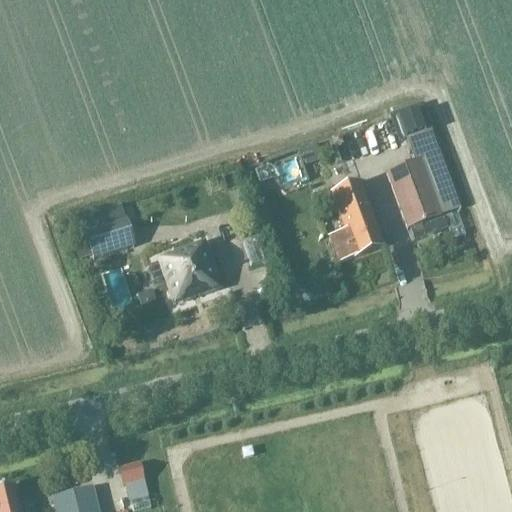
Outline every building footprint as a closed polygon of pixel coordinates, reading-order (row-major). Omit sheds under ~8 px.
[(458,210),(438,156),(423,112),(398,122),(413,165),(386,175),(407,231),(441,219),(440,217),(458,210)] [(320,163),(315,147),(296,154),(302,169),(320,163)] [(276,177),(296,173),(293,157),(273,162),(276,177)] [(360,184),(330,195),(343,231),(327,238),(337,265),(353,259),(383,248),(360,184)] [(188,221),(206,216),(202,195),(183,199),(188,221)] [(442,219),(408,232),(413,243),(446,231),(442,219)] [(92,261),(134,248),(125,221),(84,234),(92,261)] [(158,264),(173,307),(218,291),(203,246),(172,256),(173,258),(158,264)] [(253,458),(251,450),(241,452),(243,461),(253,458)] [(123,488),(143,483),(138,466),(118,471),(123,488)] [(96,511),(91,490),(52,501),(54,511),(96,511)] [(0,511),(17,511),(12,491),(0,494),(0,511)]
